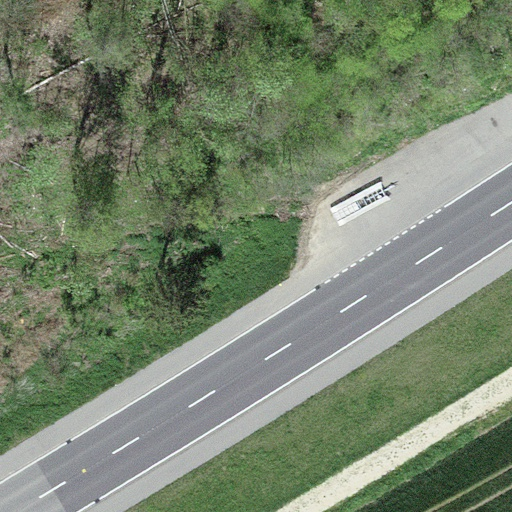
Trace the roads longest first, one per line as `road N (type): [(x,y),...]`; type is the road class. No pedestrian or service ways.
road 1 (primary): [(14,511),(511,201)]
road 2 (track): [(511,381),(300,511)]
